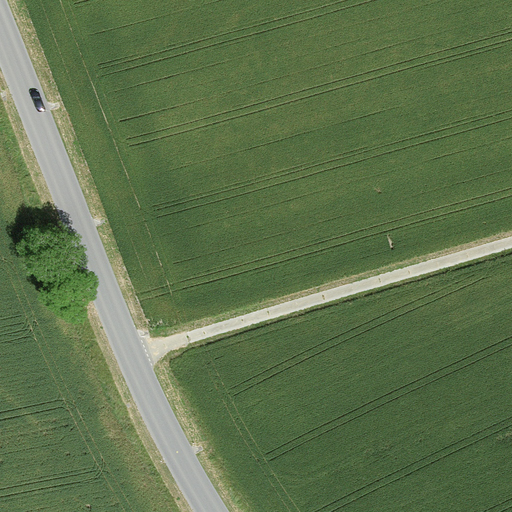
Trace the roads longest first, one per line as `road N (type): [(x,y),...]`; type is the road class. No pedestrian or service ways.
road 1 (tertiary): [(208,511),(129,356),(0,31)]
road 2 (track): [(511,243),(129,356)]
